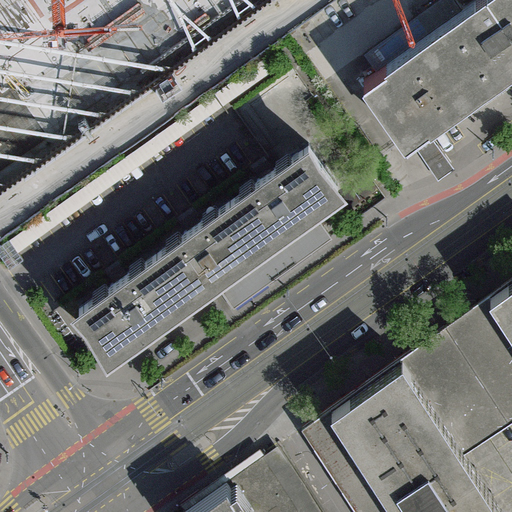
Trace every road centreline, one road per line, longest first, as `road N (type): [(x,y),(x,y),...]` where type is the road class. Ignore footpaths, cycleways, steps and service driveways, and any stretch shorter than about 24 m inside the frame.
road 1 (secondary): [(511,167),(388,241),(87,456)]
road 2 (secondary): [(131,511),(245,432),(306,371),(511,227)]
road 3 (secondary): [(0,336),(87,456)]
